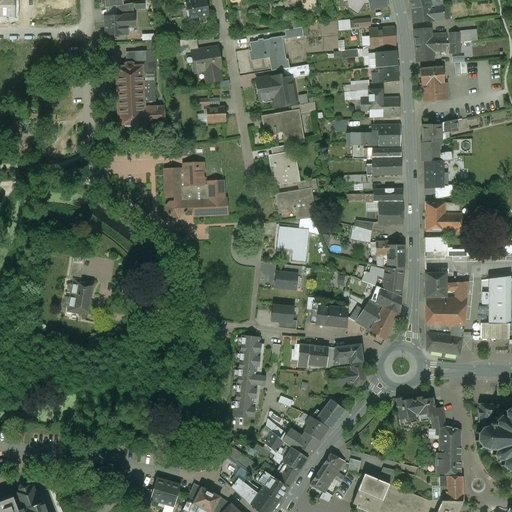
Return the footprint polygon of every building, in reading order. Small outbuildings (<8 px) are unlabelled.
[(205,0),(199,0),(186,2),(187,11),(188,11),(190,19),(199,18),(205,16),(208,16),(205,0)] [(386,0),(358,0),(358,2),(359,2),(368,0),(370,10),(388,7),(386,0)] [(408,0),(412,9),(429,7),(427,0),(408,0)] [(133,4),(116,7),(116,16),(122,16),(133,15),(133,4)] [(442,6),(429,7),(432,22),(444,20),(442,6)] [(429,7),(412,9),(413,24),(432,22),(429,7)] [(133,15),(122,16),(123,35),(127,35),(127,27),(134,27),(133,15)] [(116,16),(104,17),(105,36),(123,35),(122,16),(116,16)] [(369,19),(349,21),(350,28),(370,26),(369,19)] [(301,28),(284,31),(286,39),(303,37),(301,28)] [(393,28),(369,29),(370,48),(395,46),(393,28)] [(430,29),(414,31),(415,47),(431,45),(445,45),(446,44),(445,35),(431,36),(430,29)] [(471,31),(459,32),(459,33),(460,33),(460,43),(471,42),(471,31)] [(459,33),(449,33),(449,44),(460,43),(460,33),(459,33)] [(282,37),(269,39),(269,40),(249,43),(252,59),(268,56),(271,71),(283,69),(289,68),(288,60),(286,60),(282,37)] [(195,40),(178,41),(180,55),(191,53),(191,52),(197,51),(195,40)] [(159,41),(146,42),(147,52),(156,51),(160,51),(159,41)] [(431,45),(415,47),(416,62),(433,61),(432,52),(431,45)] [(197,51),(191,52),(191,53),(192,55),(193,63),(195,73),(205,71),(207,83),(221,81),(219,69),(221,68),(218,47),(197,51)] [(147,52),(136,52),(136,61),(133,65),(135,67),(136,67),(136,62),(140,62),(140,60),(147,59),(149,101),(151,101),(151,105),(155,105),(153,68),(156,68),(156,51),(147,52)] [(396,52),(375,54),(376,68),(397,66),(396,52)] [(375,54),(363,55),(364,69),(376,68),(375,54)] [(133,65),(131,63),(126,63),(122,67),(121,67),(121,65),(116,65),(117,94),(115,94),(115,101),(117,101),(118,128),(127,127),(127,129),(136,129),(136,127),(165,126),(164,107),(151,108),(151,105),(151,101),(149,101),(147,59),(140,60),(140,62),(136,62),(136,67),(135,67),(133,65)] [(289,68),(283,69),(284,75),(295,74),(295,78),(310,76),(308,65),(289,68)] [(397,66),(376,68),(377,73),(372,74),(373,83),(377,83),(398,81),(397,66)] [(442,68),(420,70),(421,86),(422,92),(423,92),(424,102),(448,100),(447,88),(444,88),(442,68)] [(365,74),(353,75),(354,83),(366,82),(365,74)] [(291,78),(281,80),(280,76),(256,80),(259,98),(273,96),(276,109),(291,107),(295,106),(291,78)] [(369,84),(344,86),(344,93),(350,92),(369,90),(369,84)] [(369,90),(350,92),(351,101),(362,100),(362,99),(369,99),(369,90)] [(307,94),(300,95),(301,103),(309,102),(307,94)] [(399,97),(369,99),(362,99),(362,100),(362,111),(369,111),(369,118),(382,118),(400,117),(399,97)] [(295,106),(291,107),(292,113),(262,118),(265,136),(267,135),(266,134),(275,133),(275,136),(277,136),(276,133),(283,132),(285,146),(288,145),(303,143),(299,116),(316,113),(314,103),(295,106)] [(225,108),(207,109),(208,123),(226,123),(225,108)] [(479,116),(473,118),(476,126),(482,125),(479,116)] [(456,120),(444,123),(443,126),(440,126),(440,134),(444,133),(456,131),(456,120)] [(346,121),(334,121),(335,132),(346,131),(346,121)] [(399,125),(373,126),(374,132),(374,137),(369,137),(369,147),(399,146),(400,146),(399,125)] [(440,126),(422,125),(422,142),(437,142),(440,142),(440,134),(440,126)] [(374,132),(351,134),(350,146),(369,147),(369,137),(374,137),(374,132)] [(422,142),(421,143),(422,162),(424,162),(438,161),(438,154),(437,142),(422,142)] [(487,142),(470,146),(471,151),(482,148),(483,153),(489,151),(487,142)] [(285,146),(272,148),(273,157),(270,157),(274,186),(297,183),(299,182),(296,167),(293,167),(291,154),(290,154),(288,145),(285,146)] [(363,149),(353,149),(352,160),(363,160),(363,149)] [(371,149),(363,149),(363,160),(371,160),(371,150),(371,149)] [(371,149),(371,150),(371,160),(400,160),(400,149),(371,149)] [(371,160),(371,165),(371,176),(401,175),(400,160),(371,160)] [(438,161),(424,162),(424,186),(444,186),(444,185),(443,185),(443,178),(444,178),(444,177),(442,177),(441,161),(443,161),(438,161)] [(180,174),(179,169),(164,170),(166,198),(173,198),(173,202),(171,202),(166,207),(166,213),(167,214),(168,216),(169,215),(171,217),(176,216),(181,211),(181,209),(192,208),(193,216),(227,214),(227,199),(223,199),(223,181),(207,182),(207,185),(203,185),(203,163),(183,164),(183,174),(180,174)] [(366,176),(345,176),(345,184),(363,184),(371,183),(371,176),(366,176)] [(299,182),(297,183),(298,190),(311,188),(311,190),(317,189),(315,179),(299,182)] [(298,190),(275,194),(279,214),(294,212),(294,213),(295,213),(296,220),(299,220),(312,219),(316,218),(311,190),(311,188),(298,190)] [(401,189),(373,190),(373,195),(374,195),(374,202),(398,201),(402,201),(401,189)] [(444,192),(434,192),(434,200),(444,198),(444,192)] [(402,203),(378,203),(377,224),(403,224),(402,203)] [(461,203),(425,203),(424,232),(460,231),(461,203)] [(312,219),(299,220),(298,230),(307,231),(307,233),(318,235),(312,219)] [(373,223),(355,221),(354,227),(372,232),(373,223)] [(354,227),(352,226),(352,231),(354,232),(352,240),(370,243),(372,232),(354,227)] [(298,230),(279,228),(277,248),(285,248),(284,251),(286,251),(287,249),(293,249),(292,260),(304,261),(307,233),(307,231),(298,230)] [(446,238),(424,238),(424,252),(446,252),(446,249),(446,238)] [(470,250),(451,250),(451,249),(446,249),(446,252),(446,257),(511,256),(511,238),(470,245),(470,250)] [(403,246),(388,246),(387,242),(376,242),(376,256),(383,256),(383,268),(385,268),(403,270),(403,246)] [(85,258),(73,256),(72,262),(83,264),(85,258)] [(83,264),(72,262),(69,280),(73,280),(80,281),(83,264)] [(384,270),(371,267),(369,274),(365,273),(366,270),(356,268),(353,278),(361,281),(382,289),(384,270)] [(297,271),(275,268),(273,284),(295,287),(297,271)] [(403,270),(385,268),(384,270),(382,289),(400,296),(403,270)] [(445,274),(424,274),(425,297),(446,297),(446,285),(446,282),(446,281),(446,280),(446,279),(446,278),(446,277),(446,276),(446,275),(445,274)] [(510,277),(488,280),(488,324),(510,324),(510,288),(510,277)] [(353,278),(350,284),(355,286),(359,288),(361,281),(353,278)] [(80,281),(73,280),(67,312),(87,315),(93,283),(80,281)] [(382,289),(361,281),(359,288),(356,295),(369,300),(370,298),(376,302),(382,289)] [(468,282),(455,283),(451,284),(451,285),(446,285),(446,297),(425,297),(425,304),(454,305),(453,308),(465,309),(468,282)] [(382,289),(376,302),(398,316),(398,315),(400,296),(382,289)] [(376,302),(370,298),(369,300),(355,322),(385,340),(398,316),(376,302)] [(294,305),(272,302),(270,318),(292,321),(294,305)] [(454,305),(425,304),(425,322),(425,332),(437,334),(438,332),(451,332),(450,336),(462,338),(463,331),(465,309),(453,308),(454,305)] [(312,306),(311,310),(310,324),(346,327),(347,310),(325,307),(312,306)] [(437,334),(425,332),(425,349),(427,351),(459,356),(462,338),(450,336),(437,334)] [(242,337),(234,416),(251,418),(251,417),(254,417),(254,412),(252,411),(253,399),(255,399),(256,393),(254,393),(254,385),(257,385),(257,380),(255,379),(256,367),(259,367),(259,361),(257,361),(258,353),(260,353),(261,348),(258,347),(259,339),(242,337)] [(280,345),(273,345),(271,362),(279,363),(280,345)] [(309,346),(299,345),(298,362),(307,363),(309,346)] [(360,345),(334,348),(332,366),(362,362),(360,345)] [(328,348),(309,346),(307,363),(307,365),(326,367),(328,348)] [(362,364),(327,372),(331,391),(346,389),(346,390),(360,386),(365,379),(362,364)] [(293,401),(280,396),(278,403),(290,408),(293,401)] [(432,398),(425,399),(424,396),(416,398),(416,400),(412,401),(412,399),(404,400),(404,397),(395,399),(399,420),(406,419),(407,422),(415,420),(414,414),(418,414),(419,416),(426,414),(427,418),(430,417),(435,416),(434,409),(432,398)] [(330,400),(320,413),(317,411),(313,417),(331,429),(345,411),(337,405),(337,403),(333,400),(331,400),(331,401),(330,400)] [(511,404),(510,405),(510,407),(506,411),(503,410),(503,411),(499,411),(499,407),(500,406),(499,405),(498,406),(494,406),(494,405),(493,404),(492,405),(487,404),(487,403),(485,403),(485,404),(479,404),(478,403),(477,404),(478,405),(478,409),(477,417),(478,417),(478,422),(476,423),(477,424),(479,423),(481,424),(481,425),(480,426),(481,429),(478,433),(475,432),(475,434),(477,435),(477,440),(474,441),(475,443),(478,442),(481,447),(479,449),(481,450),(482,448),(487,450),(487,453),(489,453),(489,450),(495,450),(494,455),(492,455),(492,457),(495,457),(498,460),(497,463),(499,463),(500,461),(504,460),(503,465),(500,466),(501,468),(503,467),(508,471),(507,473),(509,474),(510,471),(511,470),(511,471),(511,472),(511,404)] [(435,416),(430,417),(432,430),(435,429),(439,429),(439,428),(445,427),(442,407),(434,409),(435,416)] [(310,417),(304,425),(309,428),(314,419),(310,417)] [(309,428),(305,433),(319,442),(328,428),(314,419),(309,428)] [(285,433),(274,425),(270,431),(273,433),(280,439),(285,433)] [(445,427),(439,428),(439,429),(439,436),(439,453),(436,453),(436,474),(439,475),(460,476),(460,430),(445,427)] [(302,438),(289,430),(283,438),(296,446),(302,438)] [(280,439),(273,433),(265,444),(272,450),(276,453),(278,449),(283,442),(282,441),(280,439)] [(305,433),(302,438),(296,446),(310,455),(319,442),(305,433)] [(296,446),(283,438),(282,441),(283,442),(290,448),(291,448),(294,450),(296,446)] [(269,453),(256,444),(253,449),(257,451),(254,456),(261,460),(260,461),(265,464),(270,467),(272,463),(269,461),(269,459),(266,458),(269,453)] [(247,458),(233,448),(226,457),(241,467),(247,458)] [(294,450),(291,448),(290,448),(285,458),(282,461),(299,472),(308,459),(294,450)] [(280,455),(276,453),(272,450),(270,453),(275,456),(272,459),(280,466),(282,461),(285,458),(280,455)] [(365,466),(369,467),(372,457),(358,452),(356,459),(366,462),(365,466)] [(321,470),(334,478),(337,473),(344,462),(330,455),(321,470)] [(247,458),(241,467),(251,475),(257,465),(247,458)] [(360,462),(350,459),(349,464),(349,465),(348,471),(357,473),(360,462)] [(299,472),(282,461),(280,466),(273,477),(289,486),(299,472)] [(270,467),(265,464),(253,481),(261,486),(262,485),(264,486),(261,490),(278,502),(288,487),(270,476),(274,471),(270,467)] [(395,471),(383,468),(377,480),(392,486),(395,471)] [(334,478),(321,470),(310,486),(324,494),(334,478)] [(344,477),(337,473),(334,478),(340,482),(344,477)] [(377,480),(364,474),(352,504),(371,511),(457,511),(462,502),(428,500),(392,486),(377,480)] [(461,477),(439,477),(440,500),(446,501),(462,501),(461,477)] [(167,478),(167,481),(157,478),(150,501),(160,504),(159,506),(162,507),(163,505),(174,508),(180,485),(170,482),(171,479),(167,478)] [(258,495),(238,479),(234,484),(231,487),(250,505),(258,495)] [(34,485),(30,486),(29,484),(25,483),(21,485),(18,488),(19,491),(16,492),(23,509),(40,503),(34,485)] [(194,484),(183,509),(188,511),(192,504),(193,504),(201,488),(194,484)] [(212,511),(220,498),(201,488),(193,504),(199,507),(207,511),(208,511),(212,511)] [(150,492),(144,490),(141,499),(147,501),(150,492)] [(271,511),(278,502),(261,490),(258,495),(250,505),(257,511),(271,511)] [(221,511),(230,504),(220,498),(212,511),(221,511)] [(46,511),(43,502),(40,503),(23,509),(15,511),(46,511)]
